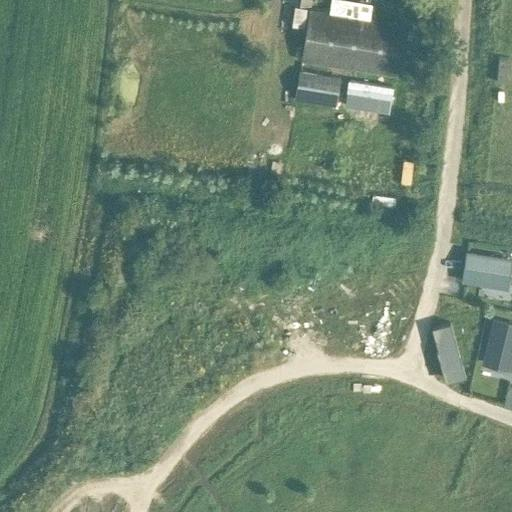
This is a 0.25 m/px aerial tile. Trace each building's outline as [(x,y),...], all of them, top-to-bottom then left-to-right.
[(301,56),(400,73),(408,24),(309,7),(301,56)] [(296,95),(336,101),(340,76),(300,70),(296,95)] [(346,78),(343,98),(355,100),(358,80),(346,78)] [(467,252),(463,280),(503,286),(507,258),(467,252)] [(511,322),(494,318),(484,358),(511,365),(511,364),(511,322)]
